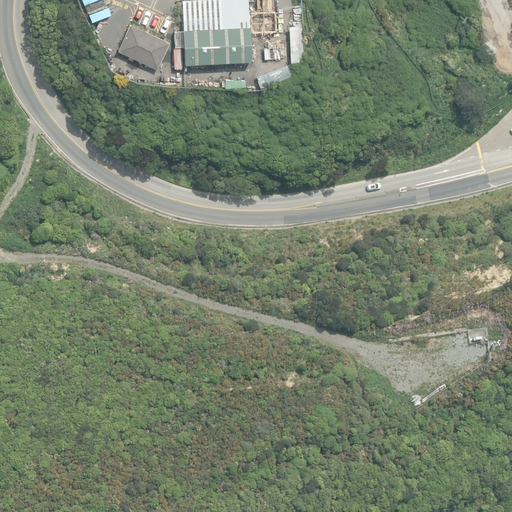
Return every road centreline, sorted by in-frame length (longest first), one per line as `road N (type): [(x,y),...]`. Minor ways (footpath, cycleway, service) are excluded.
road 1 (unclassified): [(511,164),(269,210),(153,193),(92,157),(40,102),(16,49),(14,0)]
road 2 (track): [(0,247),(6,254),(94,261),(431,368)]
